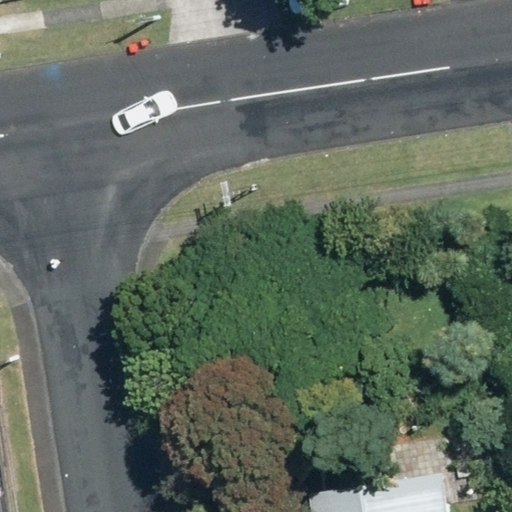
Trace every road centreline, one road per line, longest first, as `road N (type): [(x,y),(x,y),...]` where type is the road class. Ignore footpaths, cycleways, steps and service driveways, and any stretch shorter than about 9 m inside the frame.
road 1 (tertiary): [(57,129),(511,60)]
road 2 (residential): [(110,511),(57,129)]
